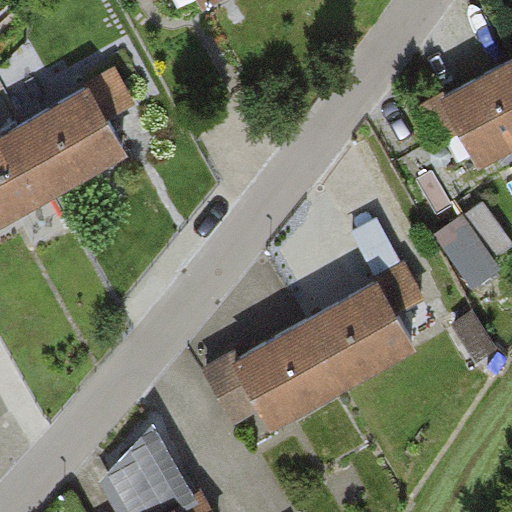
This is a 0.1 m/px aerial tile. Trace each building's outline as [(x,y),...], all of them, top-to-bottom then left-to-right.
[(511,139),(511,60),(416,115),(437,151),(465,135),(479,158),(511,139)] [(127,86),(116,68),(0,133),(0,214),(123,145),(99,102),(127,86)] [(511,244),(511,239),(484,201),(460,219),(490,260),(511,244)] [(417,280),(406,260),(210,370),(237,419),(263,404),(271,418),(414,338),(389,296),(417,280)] [(199,511),(210,506),(202,493),(168,511),(199,511)]
